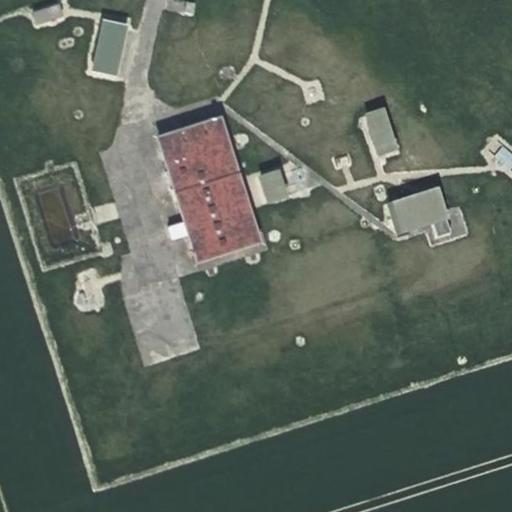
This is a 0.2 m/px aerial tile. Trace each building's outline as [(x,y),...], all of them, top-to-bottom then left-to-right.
[(39,23),(61,15),(57,4),(35,12),(39,23)] [(100,24),(91,72),(113,77),(122,29),(100,24)] [(387,107),(364,112),(373,155),(396,151),(387,107)] [(157,142),(195,263),(255,244),(217,123),(157,142)] [(465,233),(460,210),(445,213),(440,188),(389,199),(396,233),(429,226),(432,240),(465,233)] [(92,207),(97,223),(118,217),(113,201),(92,207)]
